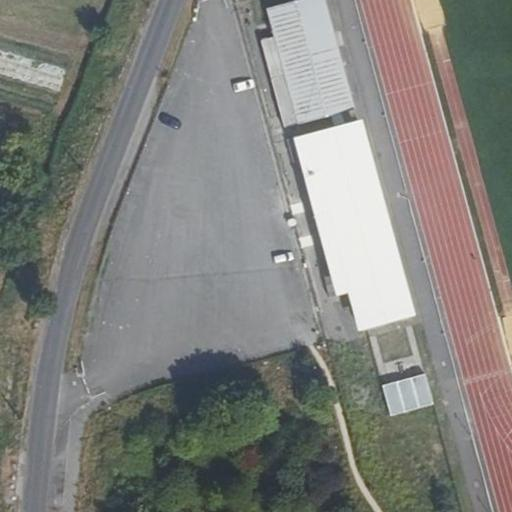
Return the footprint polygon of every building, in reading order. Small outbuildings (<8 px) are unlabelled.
[(305,122),(339,113),(312,32),(299,0),(298,0),(270,8),(305,122)] [(299,0),(312,32),(339,113),(360,107),(329,0),(299,0)] [(376,227),(402,318),(414,315),(406,284),(361,120),(343,124),(344,129),(376,227)] [(360,330),(402,318),(376,227),(344,129),(343,124),(296,137),(329,264),(337,295),(349,292),(360,330)] [(424,372),(380,383),(393,435),(438,423),(424,372)]
